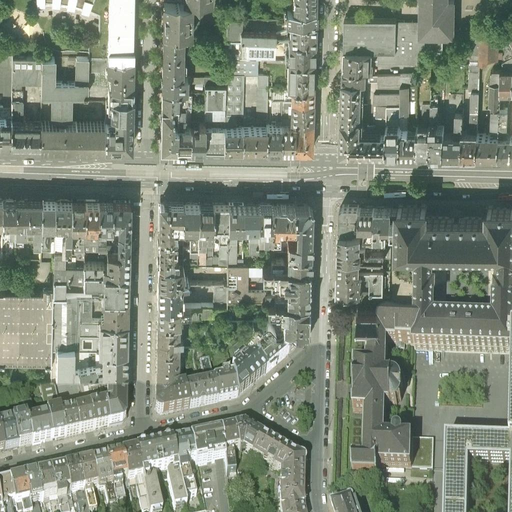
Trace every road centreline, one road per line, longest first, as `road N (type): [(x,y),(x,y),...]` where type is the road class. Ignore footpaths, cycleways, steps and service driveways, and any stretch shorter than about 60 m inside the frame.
road 1 (primary): [(89,165),(110,179),(132,180),(294,183),(326,175)]
road 2 (residential): [(139,434),(144,208)]
road 3 (residential): [(320,365),(326,175)]
road 4 (primary): [(511,180),(326,175)]
road 5 (primary): [(326,175),(294,160),(147,157)]
road 6 (residential): [(326,175),(332,0)]
road 7 (residential): [(150,0),(147,157)]
road 8 (residential): [(139,434),(0,466)]
